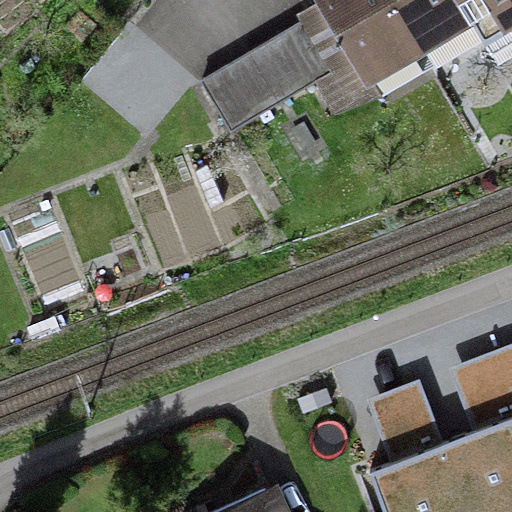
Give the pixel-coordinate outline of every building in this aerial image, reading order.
[(414,41),(389,0),(317,0),(323,9),(306,19),(335,68),(353,57),(361,72),(414,41)] [(511,0),(389,0),(414,41),(419,38),(436,66),(511,22),(511,0)] [(335,68),(306,19),(279,35),(308,84),(335,68)] [(308,84),(279,35),(254,50),(283,100),(308,84)] [(283,100),(254,50),(229,65),(258,114),(283,100)] [(258,114),(229,65),(202,81),(231,130),(258,114)] [(291,511),(280,486),(222,511),(291,511)]
